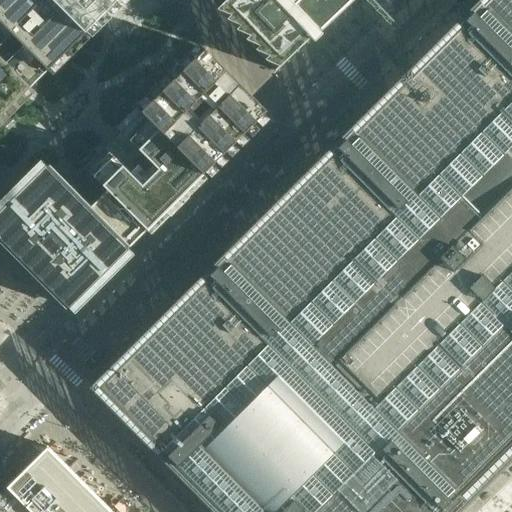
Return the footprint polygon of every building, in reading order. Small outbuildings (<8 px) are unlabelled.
[(0,0),(0,126),(28,99),(35,92),(25,83),(42,66),(47,71),(118,0),(0,0)] [(459,511),(511,459),(511,0),(478,0),(89,388),(199,498),(196,501),(197,503),(200,500),(211,511),(459,511)] [(226,0),(216,10),(274,72),(349,0),(226,0)] [(205,50),(143,113),(204,174),(266,112),(205,50)] [(143,113),(86,169),(147,230),(204,174),(143,113)] [(48,167),(0,215),(0,240),(68,309),(129,248),(68,187),(48,167)] [(86,169),(68,187),(129,248),(147,230),(86,169)] [(113,511),(47,445),(6,487),(30,511),(113,511)] [(30,511),(6,487),(0,492),(0,511),(30,511)]
